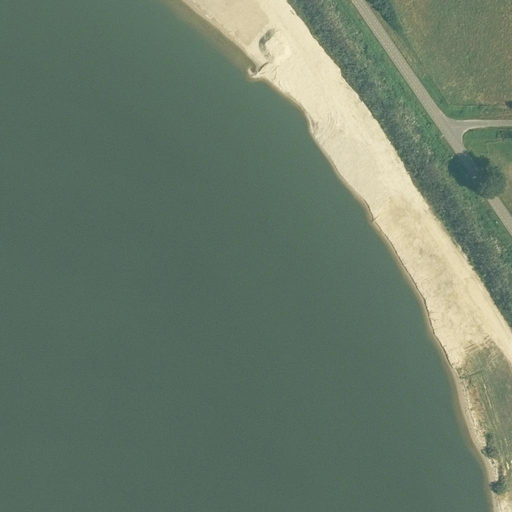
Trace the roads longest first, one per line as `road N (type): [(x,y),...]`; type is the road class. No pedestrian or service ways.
road 1 (tertiary): [(442,124),(358,0)]
road 2 (tertiary): [(511,224),(442,124)]
